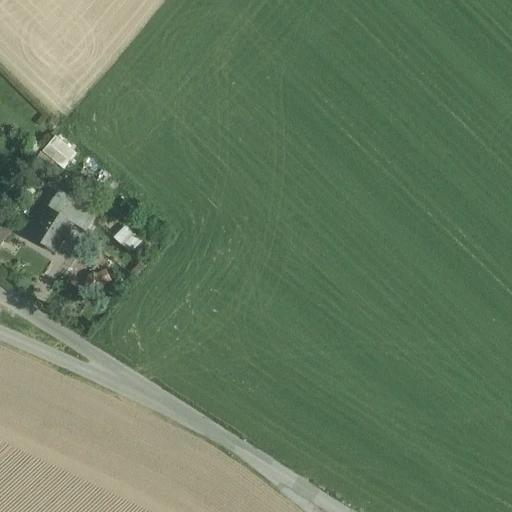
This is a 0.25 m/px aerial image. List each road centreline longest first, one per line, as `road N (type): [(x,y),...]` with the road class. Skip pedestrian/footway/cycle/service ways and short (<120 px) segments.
road 1 (unclassified): [(0,296),(210,434)]
road 2 (unclassified): [(210,434),(0,334)]
road 3 (unclassified): [(210,434),(340,511)]
